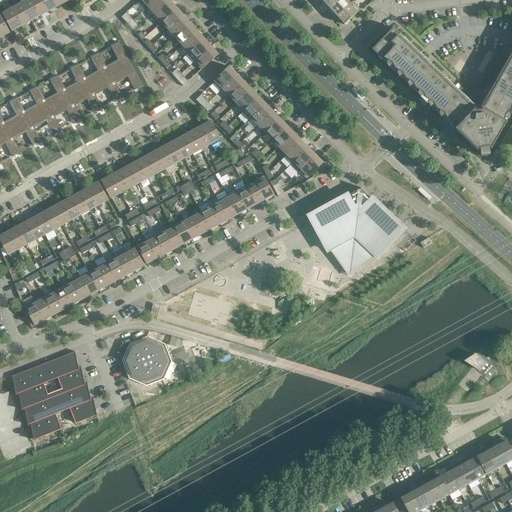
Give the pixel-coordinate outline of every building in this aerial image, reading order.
[(40,16),(30,0),(27,0),(21,3),(31,21),(31,20),(31,19),(40,16)] [(48,11),(42,0),(30,0),(40,16),(40,14),(48,11)] [(57,6),(54,0),(42,0),(48,11),(49,11),(49,9),(57,6)] [(140,0),(139,1),(146,9),(156,0),(140,0)] [(168,2),(166,0),(156,0),(146,9),(153,16),(170,2),(169,1),(168,2)] [(340,0),(325,0),(323,2),(330,9),(340,0)] [(351,3),(347,0),(340,0),(330,9),(337,17),(353,2),(353,1),(351,3)] [(175,9),(170,2),(153,16),(160,24),(176,9),(175,9)] [(360,10),(353,2),(337,17),(344,25),(360,10)] [(31,21),(21,3),(12,8),(22,26),(22,25),(22,24),(31,21)] [(22,26),(12,8),(3,13),(13,31),(12,29),(22,26)] [(182,17),(176,9),(160,24),(162,23),(168,30),(167,31),(167,32),(183,17),(183,16),(182,17)] [(134,21),(126,12),(125,13),(126,14),(122,17),(121,17),(129,26),(134,21)] [(9,33),(0,15),(0,37),(0,36),(0,35),(8,33),(9,34),(9,33)] [(188,25),(183,17),(167,32),(174,39),(190,24),(188,25)] [(137,25),(134,21),(129,26),(132,30),(137,25)] [(195,32),(190,24),(174,39),(174,40),(176,38),(182,45),(180,46),(180,47),(197,32),(195,32)] [(382,60),(383,60),(389,66),(388,67),(392,70),(393,70),(477,151),(479,149),(484,149),(478,107),(476,107),(393,28),(372,50),(378,56),(378,57),(382,60)] [(139,29),(135,33),(139,38),(143,34),(139,29)] [(202,40),(197,32),(180,47),(187,54),(204,40),(203,39),(202,40)] [(148,39),(144,43),(148,48),(152,45),(148,39)] [(209,48),(204,40),(187,54),(194,62),(210,47),(209,48)] [(131,64),(119,42),(111,47),(118,60),(106,66),(106,67),(111,75),(131,64)] [(157,50),(152,45),(148,48),(153,53),(157,50)] [(216,56),(210,47),(194,62),(201,70),(218,55),(218,54),(216,56)] [(511,50),(480,107),(478,107),(484,149),(488,148),(491,149),(511,112),(511,50)] [(98,71),(86,77),(85,78),(90,86),(111,75),(106,67),(106,66),(99,53),(90,58),(98,71)] [(161,55),(157,58),(162,63),(166,60),(161,55)] [(170,65),(166,60),(162,63),(166,68),(170,65)] [(77,82),(65,89),(70,98),(90,86),(85,78),(86,77),(79,64),(70,69),(77,82)] [(143,86),(131,64),(111,75),(115,84),(116,84),(128,77),(135,91),(143,86)] [(230,68),(230,67),(213,83),(221,91),(236,75),(235,76),(229,68),(230,68)] [(177,69),(171,74),(175,77),(180,73),(177,69)] [(188,82),(180,73),(175,77),(183,86),(183,85),(187,82),(188,82)] [(57,93),(45,100),(50,109),(70,98),(65,89),(58,75),(50,80),(57,93)] [(115,84),(111,75),(90,86),(95,95),(107,88),(114,102),(123,97),(116,84),(115,84)] [(242,83),(236,75),(221,91),(228,98),(230,97),(229,96),(243,83),(243,82),(242,83)] [(249,90),(243,83),(229,96),(230,97),(236,103),(237,104),(251,90),(250,89),(249,90)] [(95,95),(90,86),(70,98),(75,106),(87,100),(94,113),(103,108),(95,95)] [(37,104),(25,111),(24,111),(29,120),(50,109),(45,100),(38,87),(29,91),(37,104)] [(256,98),(251,90),(237,104),(236,103),(234,105),(242,113),(258,97),(257,97),(256,98)] [(209,104),(201,95),(200,96),(197,100),(196,99),(196,100),(204,109),(209,104)] [(263,105),(258,97),(242,113),(249,120),(251,119),(251,118),(265,105),(264,104),(263,105)] [(16,115),(4,122),(9,131),(29,120),(24,111),(25,111),(17,98),(9,102),(16,115)] [(75,106),(70,98),(50,109),(54,117),(55,117),(67,111),(74,124),(82,119),(75,106)] [(213,107),(209,104),(204,109),(207,112),(213,107)] [(270,112),(265,105),(251,118),(251,119),(258,126),(272,112),(272,111),(270,112)] [(54,117),(50,109),(29,120),(34,128),(46,122),(53,135),(62,130),(55,117),(54,117)] [(214,111),(210,115),(215,120),(219,116),(214,111)] [(277,120),(272,112),(258,126),(265,133),(279,119),(277,120)] [(0,135),(9,131),(4,122),(0,114),(0,135)] [(285,127),(279,119),(265,133),(272,140),(270,142),(271,142),(286,127),(286,126),(285,127)] [(34,128),(29,120),(9,131),(14,140),(14,139),(26,133),(33,146),(41,142),(34,128)] [(220,139),(210,121),(209,122),(210,123),(202,128),(201,127),(210,144),(220,139)] [(223,121),(220,125),(224,130),(228,126),(223,121)] [(233,131),(228,126),(224,130),(229,134),(233,131)] [(210,144),(201,127),(193,133),(192,132),(201,149),(210,144)] [(292,134),(286,127),(271,142),(278,149),(293,134),(293,133),(292,134)] [(14,140),(9,131),(0,135),(0,147),(5,144),(13,157),(21,153),(14,139),(14,140)] [(201,149),(192,132),(184,138),(184,137),(183,137),(192,154),(201,149)] [(299,142),(293,134),(278,149),(278,150),(280,148),(286,155),(284,156),(285,157),(301,141),(300,141),(299,142)] [(192,154),(183,137),(175,143),(175,141),(174,142),(183,159),(192,154)] [(236,138),(232,142),(237,147),(240,143),(236,138)] [(306,149),(301,141),(285,157),(292,164),(308,149),(307,148),(306,149)] [(183,159),(174,142),(167,148),(166,146),(165,147),(174,164),(183,159)] [(245,148),(240,143),(237,147),(241,151),(245,148)] [(174,164),(165,147),(157,153),(156,151),(156,152),(165,169),(174,164)] [(256,149),(251,154),(255,158),(260,153),(256,149)] [(313,156),(308,149),(292,164),(290,166),(297,173),(299,171),(315,156),(314,155),(313,156)] [(165,169),(156,152),(148,158),(147,156),(147,157),(156,174),(165,169)] [(263,157),(260,153),(255,158),(259,161),(263,157)] [(321,164),(315,156),(299,171),(306,179),(323,163),(322,162),(321,164)] [(156,174),(147,157),(139,162),(139,161),(138,162),(147,179),(156,174)] [(147,179),(138,162),(130,167),(130,166),(129,166),(138,184),(147,179)] [(138,184),(129,166),(122,172),(121,171),(120,171),(129,189),(138,184)] [(129,189),(120,171),(113,177),(112,176),(111,176),(121,193),(129,189)] [(121,193),(111,176),(103,182),(102,180),(101,181),(111,199),(121,193)] [(274,195),(263,176),(254,181),(264,200),(264,199),(264,198),(272,195),(273,196),(274,195)] [(264,200),(254,181),(245,186),(255,205),(255,204),(255,203),(264,200)] [(108,200),(98,182),(97,183),(98,184),(91,189),(90,188),(89,188),(99,205),(108,200)] [(278,183),(272,186),(278,197),(279,196),(283,193),(283,194),(284,193),(281,188),(278,183)] [(255,205),(245,186),(236,191),(246,209),(246,208),(255,205)] [(99,205),(89,188),(82,194),(81,193),(80,193),(90,210),(99,205)] [(394,240),(404,229),(372,198),(371,199),(361,189),(361,188),(360,188),(360,189),(348,196),(347,195),(308,216),(316,230),(317,229),(349,275),(393,239),(394,240)] [(199,195),(196,189),(190,193),(193,198),(199,195)] [(246,209),(236,191),(227,196),(237,214),(238,214),(237,213),(246,209)] [(90,210),(80,193),(73,199),(72,198),(71,198),(81,215),(90,210)] [(237,214),(227,196),(218,201),(219,203),(228,219),(229,219),(228,218),(237,214)] [(81,215),(71,198),(64,204),(63,203),(62,203),(72,220),(81,215)] [(72,220),(62,203),(55,209),(54,207),(53,208),(63,225),(72,220)] [(228,219),(219,203),(210,208),(219,224),(220,224),(219,223),(228,219)] [(63,225),(53,208),(46,214),(45,212),(44,213),(54,230),(63,225)] [(219,224),(210,208),(201,213),(210,229),(211,229),(210,227),(219,224)] [(54,230),(44,213),(37,219),(36,217),(35,218),(45,235),(54,230)] [(210,229),(201,213),(192,218),(201,234),(201,232),(210,229)] [(45,235),(35,218),(28,224),(27,222),(26,223),(36,240),(45,235)] [(201,234),(192,218),(183,222),(182,220),(182,221),(192,239),(193,239),(192,237),(201,234)] [(192,239),(182,221),(173,225),(174,228),(183,244),(184,244),(183,242),(192,239)] [(36,240),(26,223),(19,228),(18,227),(17,228),(27,245),(36,240)] [(27,245),(17,228),(10,233),(9,232),(8,232),(18,250),(27,245)] [(183,244),(174,228),(166,232),(164,230),(174,249),(175,249),(174,247),(183,244)] [(174,249),(164,230),(155,235),(156,237),(165,254),(166,253),(165,252),(174,249)] [(18,250),(8,232),(0,238),(0,237),(0,239),(8,255),(18,250)] [(165,254),(156,237),(148,242),(147,240),(146,240),(156,259),(157,258),(156,257),(165,254)] [(433,244),(430,239),(421,244),(425,250),(433,244)] [(156,259),(146,240),(137,245),(147,264),(148,264),(147,262),(156,259)] [(144,266),(133,247),(124,252),(134,271),(135,270),(134,269),(143,266),(143,267),(144,266)] [(134,271),(124,252),(115,257),(125,275),(126,275),(125,274),(134,271)] [(125,275),(115,257),(106,262),(116,280),(117,280),(116,279),(125,275)] [(116,280),(106,262),(97,267),(107,285),(108,285),(107,284),(116,280)] [(107,285),(97,267),(88,272),(98,290),(99,290),(98,288),(107,285)] [(98,290),(88,272),(79,277),(89,295),(90,295),(89,293),(98,290)] [(89,295),(79,277),(70,282),(80,300),(81,300),(80,298),(89,295)] [(80,300),(70,282),(61,287),(62,289),(71,305),(72,305),(71,303),(80,300)] [(71,305),(62,289),(54,293),(53,291),(52,291),(62,310),(63,310),(62,308),(71,305)] [(62,310),(52,291),(43,296),(53,315),(54,315),(53,313),(62,310)] [(53,315),(43,296),(34,301),(44,320),(45,319),(44,318),(53,315)] [(44,320),(34,301),(25,306),(35,326),(36,325),(35,323),(44,320)] [(153,305),(151,314),(158,315),(160,306),(153,305)] [(130,343),(124,356),(122,361),(129,379),(147,387),(165,380),(173,362),(165,344),(148,336),(130,343)] [(78,363),(75,351),(74,352),(13,376),(12,376),(16,394),(17,394),(16,393),(18,393),(19,394),(21,405),(48,395),(44,384),(43,383),(57,377),(58,379),(62,389),(84,381),(84,379),(81,367),(80,367),(78,367),(78,363)] [(471,360),(467,363),(469,363),(473,366),(474,367),(474,366),(474,367),(475,367),(475,368),(476,369),(477,369),(477,370),(478,370),(478,371),(479,372),(480,373),(481,373),(482,374),(483,374),(484,375),(485,376),(486,376),(487,376),(487,377),(488,377),(489,377),(490,377),(491,378),(492,378),(493,378),(493,377),(494,377),(495,377),(495,376),(496,376),(496,375),(496,374),(496,373),(496,372),(496,371),(495,370),(495,369),(495,368),(494,367),(494,366),(493,365),(492,365),(491,364),(491,363),(490,362),(489,361),(488,360),(487,359),(486,359),(486,358),(485,358),(484,357),(483,357),(483,356),(482,356),(481,356),(480,355),(479,354),(478,354),(477,354),(476,354),(475,354),(474,354),(473,354),(472,354),(471,354),(471,355),(471,356),(470,356),(470,357),(470,358),(470,359),(470,360),(471,360)] [(44,384),(48,395),(62,389),(58,379),(57,377),(43,383),(44,384)] [(84,383),(84,381),(62,389),(48,395),(21,405),(22,409),(23,409),(24,408),(25,410),(28,424),(29,424),(30,423),(31,425),(34,439),(35,439),(61,429),(56,415),(55,413),(69,408),(70,409),(75,423),(96,415),(97,415),(93,397),(92,397),(92,398),(90,398),(89,393),(87,382),(86,382),(84,383)] [(494,443),(495,445),(505,463),(511,459),(511,451),(504,438),(505,440),(501,441),(501,440),(494,443)] [(495,445),(492,447),(491,445),(485,448),(486,450),(496,468),(505,463),(495,445)] [(486,450),(483,452),(482,450),(475,454),(476,455),(487,473),(496,468),(486,450)] [(476,455),(473,457),(472,455),(466,459),(467,460),(477,479),(487,473),(476,455)] [(467,460),(464,462),(463,461),(456,464),(458,468),(459,468),(468,484),(477,479),(467,460)] [(459,468),(458,468),(449,473),(458,489),(468,484),(459,468)] [(458,489),(449,473),(440,478),(449,494),(458,489)] [(449,494),(440,478),(430,483),(439,499),(449,494)] [(439,499),(430,483),(421,488),(430,505),(439,499)] [(501,486),(495,489),(498,495),(504,492),(501,486)] [(430,505),(421,488),(411,493),(420,510),(430,505)] [(498,495),(495,489),(489,493),(492,498),(498,495)] [(416,511),(420,510),(411,493),(401,499),(408,511),(416,511)] [(508,501),(505,495),(499,498),(502,504),(508,501)] [(483,496),(476,500),(479,505),(486,502),(483,496)] [(479,505),(476,500),(470,503),(473,509),(479,505)] [(495,508),(492,502),(487,505),(490,511),(495,508)] [(397,511),(393,503),(383,509),(384,511),(397,511)]
